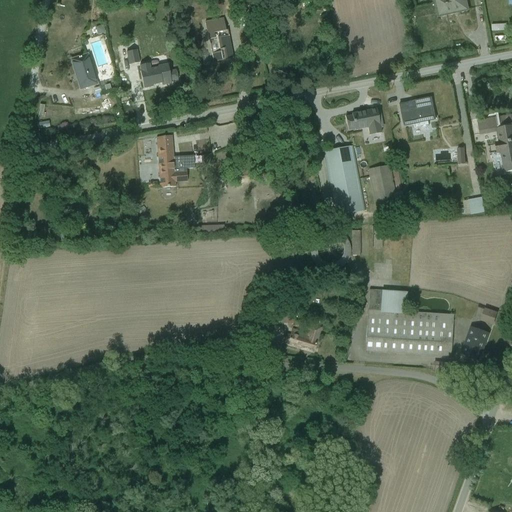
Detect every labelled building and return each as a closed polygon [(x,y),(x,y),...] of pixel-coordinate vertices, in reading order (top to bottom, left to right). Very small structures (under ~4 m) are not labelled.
[(441,0),(445,18),(469,13),(466,0),(441,0)] [(208,63),(232,59),(225,17),(201,21),(208,63)] [(511,23),(498,24),(498,31),(511,30),(511,23)] [(158,46),(167,38),(160,30),(151,37),(158,46)] [(511,32),(500,34),(501,42),(511,40),(511,32)] [(511,45),(497,49),(499,60),(511,57),(511,45)] [(77,58),(86,90),(99,87),(91,55),(77,58)] [(153,65),(145,66),(149,89),(178,83),(175,65),(154,69),(153,65)] [(401,126),(434,120),(429,98),(397,105),(401,126)] [(363,126),(367,143),(389,137),(381,106),(351,114),(354,129),(363,126)] [(503,173),(511,171),(511,125),(495,128),(503,173)] [(159,189),(176,188),(176,184),(188,183),(187,170),(174,171),(173,137),(156,137),(159,189)] [(345,217),(370,212),(356,147),(346,149),(347,154),(333,157),(345,217)] [(433,166),(457,165),(457,149),(432,150),(433,166)] [(379,219),(399,214),(385,156),(366,160),(379,219)] [(488,197),(468,199),(470,215),(491,213),(488,197)] [(409,292),(369,289),(364,353),(453,359),(456,315),(407,312),(409,292)] [(482,319),(507,320),(507,310),(482,310),(482,319)] [(289,348),(319,353),(322,333),(292,327),(289,348)] [(461,354),(481,359),(488,333),(469,327),(461,354)] [(329,340),(326,353),(339,356),(342,343),(329,340)]
